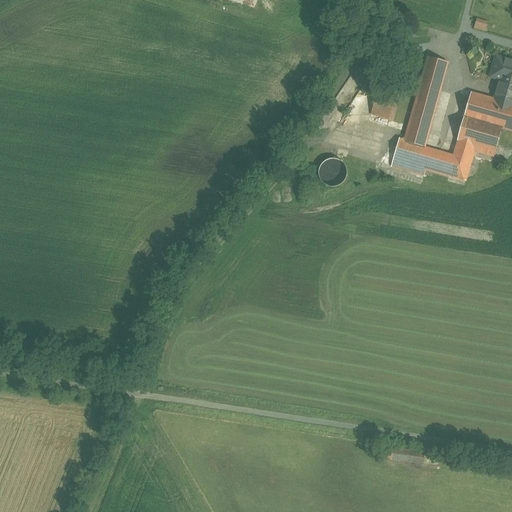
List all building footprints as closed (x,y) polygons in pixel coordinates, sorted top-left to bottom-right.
[(474,18),(471,28),(484,31),(486,21),(474,18)] [(502,74),(495,100),(509,104),(511,104),(511,60),(497,56),(492,71),(502,74)] [(495,100),(472,93),(454,156),(424,147),(449,63),(428,57),(416,99),(411,97),(391,165),(424,175),(425,169),(464,180),(472,151),(494,157),(502,128),(511,131),(511,104),(509,104),(495,100)] [(377,93),(371,114),(389,119),(395,98),(377,93)] [(319,167),(321,169),(318,176),(336,183),(343,165),(323,157),(319,167)] [(419,464),(420,458),(379,454),(378,460),(419,464)]
